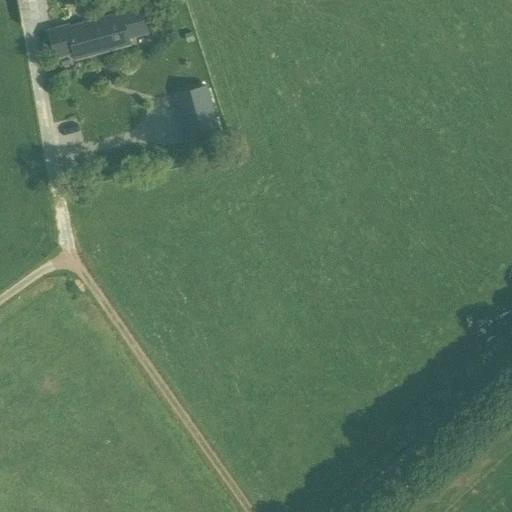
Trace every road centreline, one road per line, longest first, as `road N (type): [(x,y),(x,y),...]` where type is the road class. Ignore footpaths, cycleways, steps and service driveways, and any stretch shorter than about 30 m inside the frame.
road 1 (unknown): [(48,122),(68,264),(233,511)]
road 2 (unclassified): [(350,511),(511,366)]
